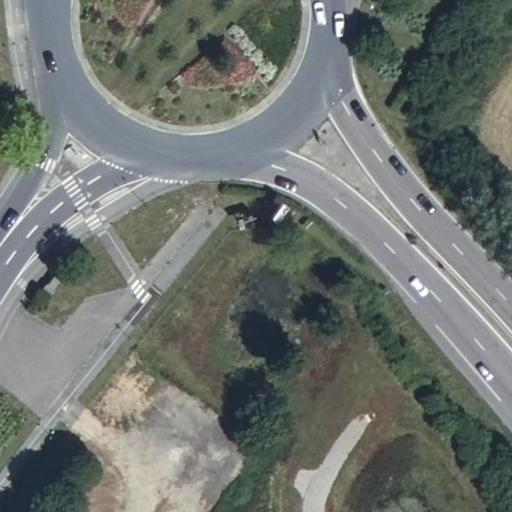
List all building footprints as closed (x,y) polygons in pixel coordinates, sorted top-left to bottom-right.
[(267,267),(229,237),(180,298),(212,322),(230,337),(246,318),(254,323),(262,311),(245,300),(254,290),(251,287),(267,267)] [(265,307),(262,311),(254,323),(275,340),(293,353),(323,293),(301,281),(280,320),(265,307)] [(293,353),(302,359),(334,301),(323,293),(293,353)] [(180,298),(142,347),(158,358),(179,331),(195,344),(198,340),(212,322),(180,298)] [(179,331),(158,358),(173,370),(175,367),(182,373),(196,355),(190,350),(195,344),(179,331)] [(225,340),(214,353),(225,362),(236,348),(225,340)] [(136,417),(197,456),(208,439),(244,464),(255,446),(194,399),(184,391),(167,378),(136,417)] [(184,391),(194,399),(199,390),(190,383),(184,391)] [(252,412),(246,408),(234,423),(240,428),(252,412)] [(197,456),(167,502),(175,507),(182,511),(213,511),(222,499),(244,464),(208,439),(197,456)]
